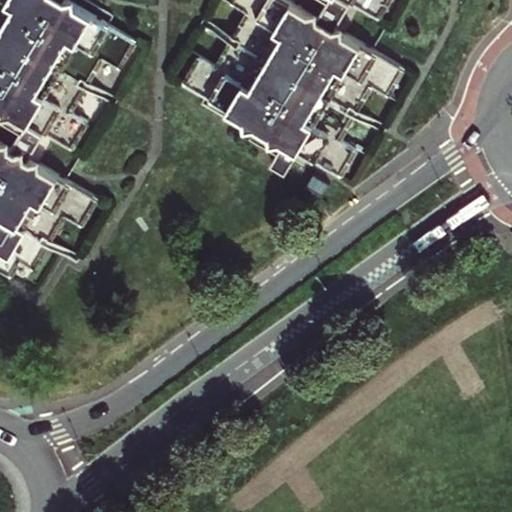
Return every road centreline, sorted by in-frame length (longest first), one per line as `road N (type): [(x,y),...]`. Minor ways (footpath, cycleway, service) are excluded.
road 1 (secondary): [(498,105),(464,149),(130,398),(51,436),(6,436)]
road 2 (secondary): [(57,511),(88,480),(444,221),(511,189)]
